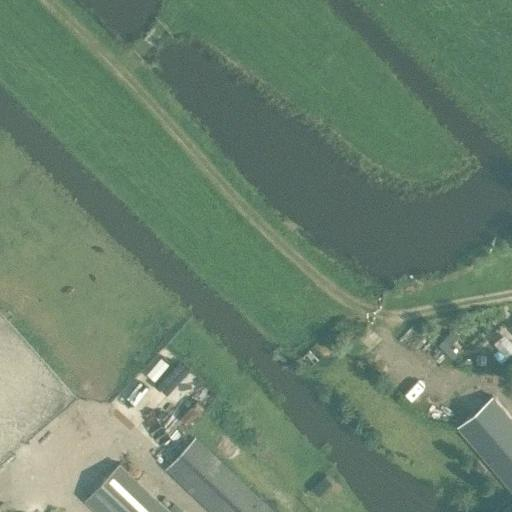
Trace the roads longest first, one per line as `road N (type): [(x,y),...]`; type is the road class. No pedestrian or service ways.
road 1 (track): [(497,385),(422,375),(391,347),(387,317),(335,292),(248,213),(46,0)]
road 2 (track): [(193,511),(123,452),(0,469)]
road 3 (track): [(387,317),(511,294)]
